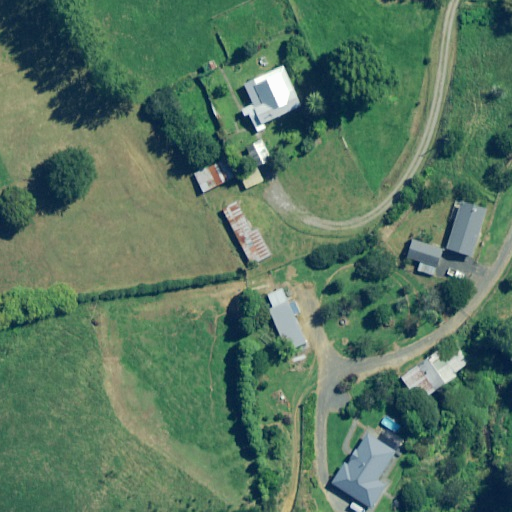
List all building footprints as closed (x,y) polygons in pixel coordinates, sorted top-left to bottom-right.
[(303,105),(284,65),(244,85),(253,105),(242,111),(245,118),(249,116),(255,128),(303,105)] [(269,161),(261,142),(246,148),(254,167),(269,161)] [(233,178),(224,160),(194,174),(202,193),(233,178)] [(263,181),(258,171),(241,179),(245,189),(263,181)] [(489,211),(462,202),(447,250),(473,258),(489,211)] [(252,232),(237,203),(222,210),(251,266),(270,255),(257,229),(252,232)] [(442,248),(412,241),(407,259),(420,263),(418,271),(435,276),(442,248)] [(306,343),(284,289),(268,296),(273,308),(268,309),(286,352),(306,343)] [(469,366),(460,350),(441,361),(437,354),(401,375),(416,401),(456,378),(454,375),(469,366)] [(400,453),(370,432),(348,465),(345,463),(331,483),(370,509),(388,483),(382,479),(400,453)]
